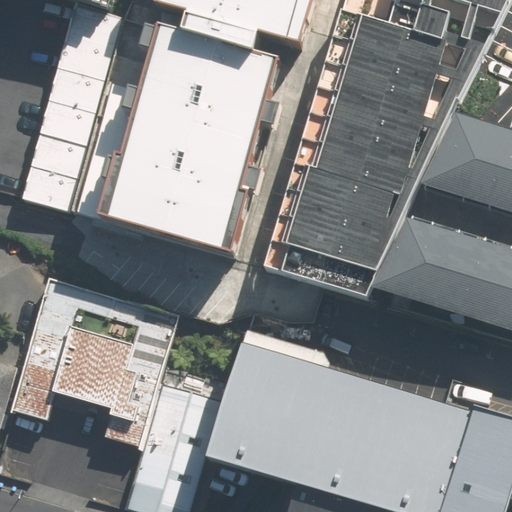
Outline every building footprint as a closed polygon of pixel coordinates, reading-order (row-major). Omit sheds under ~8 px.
[(58,0),(107,15),(111,0),(58,0)] [(169,0),(169,4),(201,13),(194,40),(168,33),(134,158),(125,155),(108,219),(238,255),(293,57),(269,50),(271,43),(305,53),(319,0),(169,0)] [(511,0),(445,0),(511,19),(511,0)] [(127,24),(77,10),(24,199),(74,213),(127,24)] [(363,20),(284,275),(364,299),(458,106),(482,57),(363,20)] [(511,132),(458,113),(422,189),(511,216),(511,132)] [(511,255),(409,222),(377,293),(511,335),(511,255)] [(178,320),(50,281),(11,408),(50,420),(58,394),(112,410),(104,437),(139,447),(178,320)] [(504,511),(511,487),(511,427),(246,346),(212,457),(301,484),(291,511),(504,511)] [(0,434),(20,369),(0,362),(0,434)] [(191,511),(224,409),(161,390),(126,502),(157,511),(191,511)]
